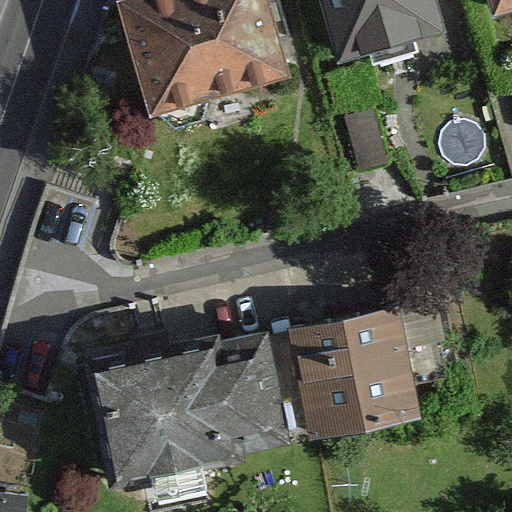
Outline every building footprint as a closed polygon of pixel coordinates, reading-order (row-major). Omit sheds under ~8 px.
[(123,0),(151,101),(281,66),(263,0),(123,0)] [(327,0),(343,56),(445,28),(437,0),(327,0)] [(511,0),(497,0),(500,10),(511,7),(511,0)] [(294,324),(313,434),(429,414),(410,305),(294,324)] [(93,362),(119,482),(287,446),(262,326),(93,362)]
